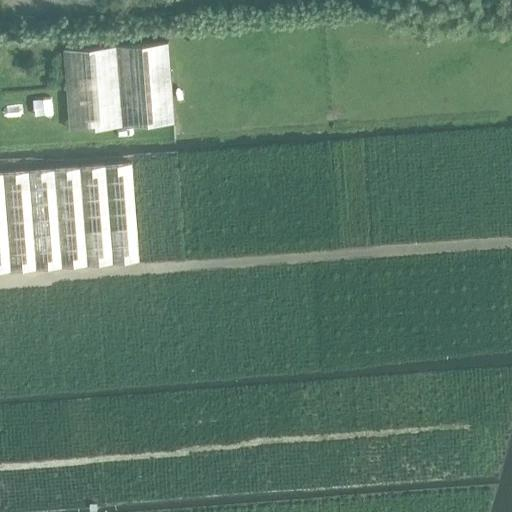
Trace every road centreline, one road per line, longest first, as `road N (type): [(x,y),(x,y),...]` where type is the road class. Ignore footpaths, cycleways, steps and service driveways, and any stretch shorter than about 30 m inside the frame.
road 1 (track): [(0,278),(511,242)]
road 2 (track): [(0,468),(468,428)]
